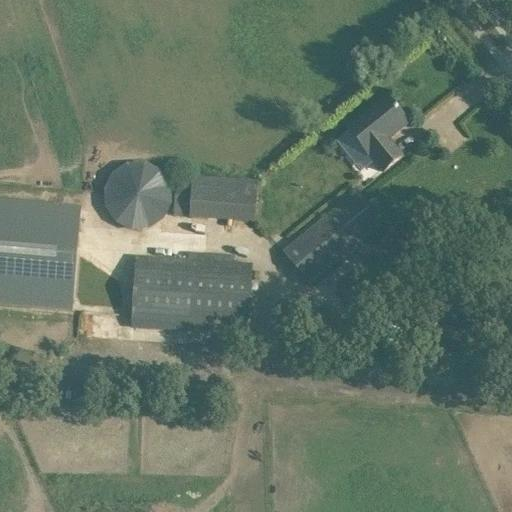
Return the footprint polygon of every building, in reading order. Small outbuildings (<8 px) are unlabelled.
[(370,156),(384,173),(402,158),(388,141),(408,125),(387,99),(348,131),(369,157),(370,156)] [(144,166),(128,167),(114,176),(106,191),(107,208),(116,222),(131,230),(148,229),(162,219),(170,204),(169,188),(159,173),(144,166)] [(174,186),(173,219),(257,221),(258,180),(191,179),(191,186),(174,186)] [(358,194),(284,255),(309,286),(383,225),(358,194)] [(83,206),(0,200),(0,304),(76,310),(83,206)] [(197,255),(197,264),(137,260),(133,329),(247,336),(252,267),(213,265),(214,256),(197,255)]
